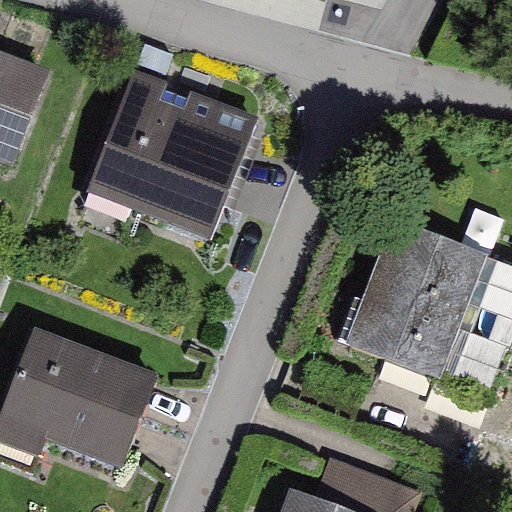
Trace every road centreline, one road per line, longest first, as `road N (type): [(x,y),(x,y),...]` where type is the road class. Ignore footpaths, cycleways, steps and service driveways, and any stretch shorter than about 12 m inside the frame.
road 1 (residential): [(187,511),(355,66)]
road 2 (residential): [(105,0),(355,66)]
road 3 (residential): [(355,66),(511,104)]
